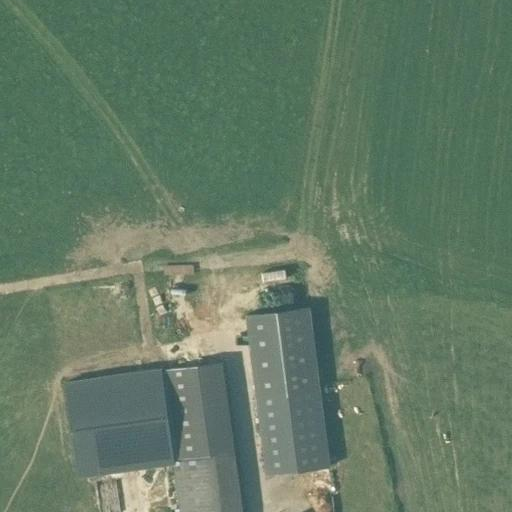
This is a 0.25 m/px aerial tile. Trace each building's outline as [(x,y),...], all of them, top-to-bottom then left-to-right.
[(251,294),(278,283),(274,273),(247,284),(251,294)] [(165,299),(179,297),(176,283),(163,285),(165,299)] [(310,306),(245,314),(255,393),(319,385),(310,306)] [(242,511),(221,362),(160,370),(171,443),(180,511),(242,511)] [(255,393),(265,474),(329,467),(319,385),(255,393)] [(350,511),(347,492),(331,494),(333,511),(350,511)]
